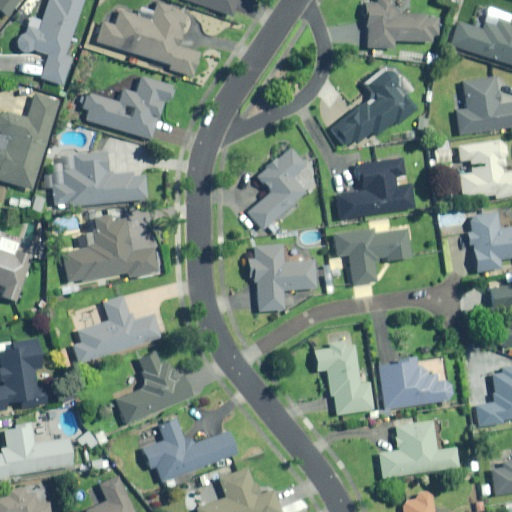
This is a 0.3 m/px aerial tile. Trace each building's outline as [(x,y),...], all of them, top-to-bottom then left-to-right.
[(0,0),(0,15),(4,19),(17,0),(0,0)] [(45,53),(38,76),(61,84),(71,55),(64,53),(81,0),(46,0),(37,28),(25,24),(22,32),(18,34),(15,39),(16,45),(21,50),(26,51),(32,48),(45,53)] [(180,0),(228,17),(234,0),(180,0)] [(434,37),(434,17),(423,17),(423,15),(395,15),(395,0),(372,0),(373,2),(361,2),(360,48),(394,48),(394,43),(429,43),(429,37),(434,37)] [(172,46),(180,22),(182,14),(153,4),(148,19),(116,9),(111,24),(98,20),(91,42),(166,66),(165,70),(189,77),(197,53),(172,46)] [(454,21),(446,45),(511,68),(511,16),(504,14),(501,22),(494,20),(491,26),(488,24),(489,20),(479,17),(477,20),(473,18),(470,26),(454,21)] [(435,54),(400,53),(399,64),(435,65),(435,54)] [(394,66),(382,65),(359,82),(370,95),(329,127),(343,145),(352,138),(355,142),(372,130),(375,135),(394,120),(397,123),(416,108),(400,86),(401,73),(394,66)] [(170,87),(137,77),(132,94),(119,91),(115,104),(89,96),(81,121),(147,141),(159,101),(165,103),(170,87)] [(511,102),(494,105),(490,79),(456,83),(460,110),(451,111),(454,135),(511,128),(511,102)] [(26,116),(5,110),(0,112),(0,131),(8,134),(4,148),(0,149),(0,178),(30,188),(58,99),(33,92),(26,116)] [(428,117),(417,116),(416,128),(426,129),(428,117)] [(456,162),(466,161),(467,165),(477,163),(477,168),(467,169),(468,174),(455,176),(458,200),(491,195),(491,199),(511,196),(511,171),(502,173),(500,157),(503,157),(501,140),(454,147),(456,162)] [(451,160),(448,148),(433,151),(436,163),(451,160)] [(289,151),(275,163),(271,158),(262,165),(266,171),(257,179),(267,191),(242,213),(258,231),(303,192),(291,177),(303,167),(289,151)] [(102,153),(69,156),(70,170),(58,171),(60,185),(47,186),(49,208),(142,201),(140,174),(103,176),(102,153)] [(400,175),(398,159),(363,164),(350,166),(354,192),(332,195),(336,220),(409,209),(406,185),(393,187),(392,177),(400,175)] [(41,199),(31,196),(27,211),(37,214),(41,199)] [(511,226),(494,229),(492,212),(464,215),(466,233),(457,234),(459,246),(467,245),(470,273),(498,270),(496,260),(511,258),(511,226)] [(89,219),(91,230),(81,232),(84,248),(58,253),(64,285),(121,274),(122,279),(153,273),(149,248),(129,251),(123,219),(110,222),(108,215),(89,219)] [(369,229),(322,236),(325,253),(331,252),(332,259),(343,257),(348,286),(373,282),(370,264),(377,263),(376,259),(382,258),(383,263),(407,259),(402,229),(370,234),(369,229)] [(245,281),(253,280),(256,312),(280,310),(279,292),(311,289),(309,261),(279,264),(277,246),(250,248),(251,260),(243,261),(245,281)] [(0,286),(1,287),(0,289),(0,298),(13,303),(27,258),(11,253),(10,256),(0,252),(0,286)] [(511,284),(485,288),(488,308),(496,307),(501,347),(511,345),(511,284)] [(128,321),(120,297),(99,304),(104,322),(73,332),(77,343),(68,346),(74,365),(156,339),(148,314),(128,321)] [(37,370),(33,340),(8,343),(9,350),(0,351),(0,411),(3,411),(2,404),(16,402),(17,412),(44,408),(41,389),(32,390),(30,370),(37,370)] [(342,347),(341,342),(324,344),(325,350),(308,352),(311,372),(322,371),(326,396),(328,396),(331,416),(368,411),(364,384),(355,385),(349,346),(342,347)] [(158,363),(153,351),(133,359),(138,372),(135,373),(139,380),(134,382),(136,389),(111,400),(121,426),(187,399),(177,375),(171,377),(168,368),(165,369),(162,362),(158,363)] [(416,359),(377,365),(384,409),(447,399),(452,392),(451,384),(444,379),(437,380),(435,372),(428,374),(427,370),(420,365),(417,365),(416,359)] [(485,375),(487,394),(486,394),(488,404),(470,406),(474,428),(499,424),(499,421),(511,419),(511,365),(494,368),(495,374),(485,375)] [(156,483),(161,481),(164,488),(197,476),(194,469),(232,455),(224,431),(190,443),(188,436),(183,438),(175,416),(154,423),(160,439),(136,447),(145,472),(151,469),(156,483)] [(456,468),(453,448),(443,449),(439,420),(416,423),(416,420),(392,423),(393,427),(390,427),(392,438),(390,438),(391,445),(395,444),(395,450),(373,453),(377,480),(456,468)] [(0,448),(0,481),(5,481),(5,478),(67,469),(63,445),(62,438),(31,443),(29,426),(0,430),(0,444),(1,448),(0,448)] [(76,447),(83,443),(87,450),(97,443),(89,430),(79,436),(72,440),(76,447)] [(511,461),(499,463),(500,469),(488,471),(492,496),(511,493),(511,461)] [(244,463),(232,467),(233,471),(213,479),(215,485),(221,500),(192,511),(277,511),(269,489),(256,494),(251,482),(244,463)] [(135,511),(119,472),(97,482),(106,502),(84,511),(135,511)] [(20,494),(20,488),(12,489),(3,489),(3,498),(0,497),(0,511),(45,511),(45,502),(33,503),(32,493),(20,494)] [(403,511),(434,511),(432,494),(426,490),(419,491),(415,498),(406,499),(402,505),(403,511)]
